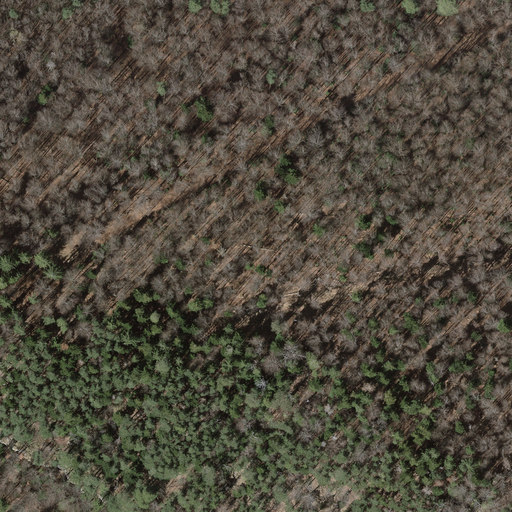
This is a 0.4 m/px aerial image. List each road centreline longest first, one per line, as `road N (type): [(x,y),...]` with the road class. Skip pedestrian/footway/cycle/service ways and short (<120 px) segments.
road 1 (track): [(511,25),(60,245)]
road 2 (track): [(511,262),(369,285),(248,317)]
